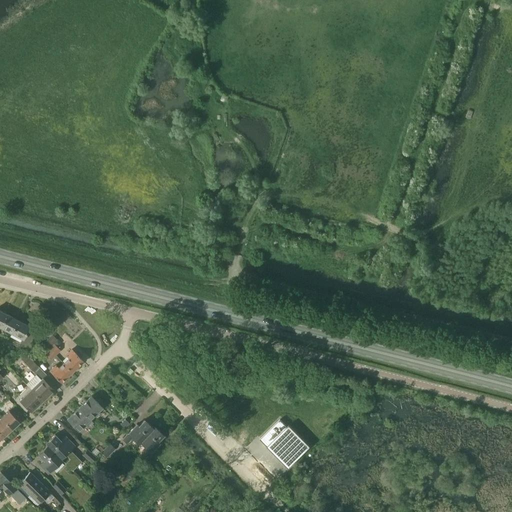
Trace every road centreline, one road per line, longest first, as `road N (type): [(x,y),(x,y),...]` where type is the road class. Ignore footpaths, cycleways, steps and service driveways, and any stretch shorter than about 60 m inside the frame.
road 1 (primary): [(511,387),(0,256)]
road 2 (unclassified): [(511,408),(128,310)]
road 3 (unclassified): [(511,333),(248,274)]
road 4 (unclassified): [(262,489),(119,346)]
road 5 (residential): [(0,460),(119,346)]
road 6 (unclassified): [(128,310),(0,279)]
